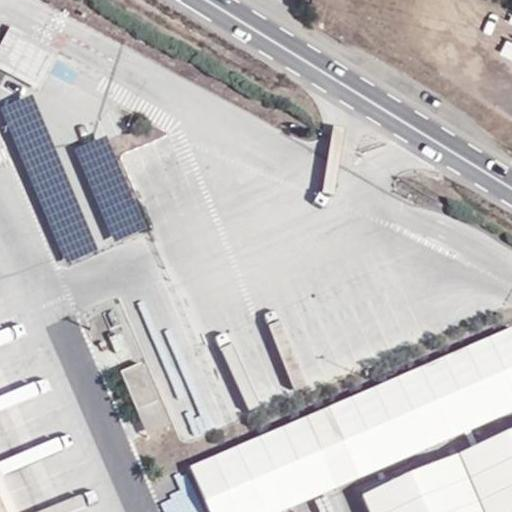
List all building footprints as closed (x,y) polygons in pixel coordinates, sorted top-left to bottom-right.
[(51,57),(38,82),(0,62),(0,69),(40,91),(59,55),(13,30),(10,36),(51,57)] [(0,54),(0,62),(38,82),(51,57),(10,36),(0,54)] [(286,511),(511,414),(511,330),(511,331),(191,470),(209,511),(286,511)] [(134,411),(155,401),(139,365),(119,374),(134,411)] [(511,511),(511,434),(359,499),(364,511),(511,511)]
